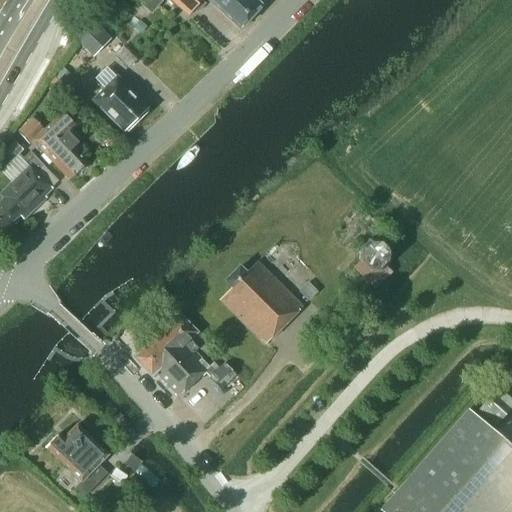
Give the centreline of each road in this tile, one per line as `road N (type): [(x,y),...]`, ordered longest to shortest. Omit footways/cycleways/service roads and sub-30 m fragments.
road 1 (residential): [(299,0),(14,275)]
road 2 (unclassified): [(228,511),(175,435),(95,347),(14,275)]
